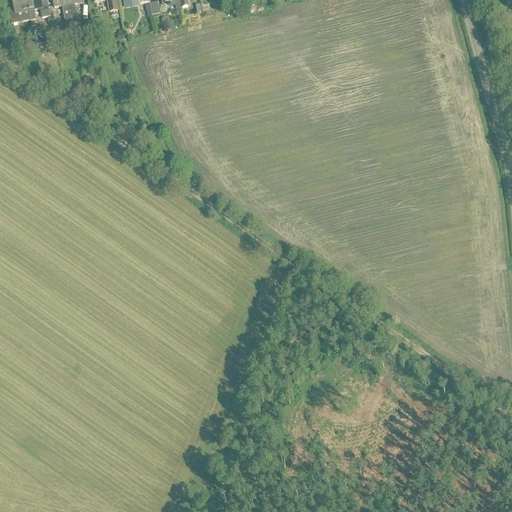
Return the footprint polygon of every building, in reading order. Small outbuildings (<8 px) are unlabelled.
[(13,0),(15,10),(9,11),(12,26),(31,22),(27,0),(13,0)] [(27,0),(31,22),(37,21),(35,12),(41,11),(43,20),(51,19),(49,7),(47,0),(27,0)] [(62,9),(65,26),(66,31),(72,30),(72,25),(67,0),(52,0),(54,10),(62,9)] [(67,0),(72,25),(77,24),(74,7),(83,5),(81,0),(67,0)] [(110,14),(119,12),(117,0),(111,1),(110,0),(93,0),(95,4),(108,2),(110,14)] [(178,2),(170,4),(171,8),(175,7),(177,16),(181,16),(178,2)] [(231,5),(224,7),(226,14),(233,12),(231,5)] [(84,24),(86,35),(94,33),(92,23),(84,24)] [(46,37),(49,52),(55,50),(53,36),(46,37)] [(32,42),(26,45),(28,50),(34,47),(32,42)]
